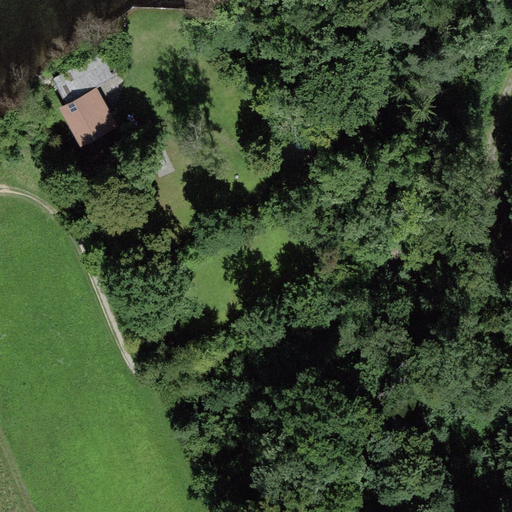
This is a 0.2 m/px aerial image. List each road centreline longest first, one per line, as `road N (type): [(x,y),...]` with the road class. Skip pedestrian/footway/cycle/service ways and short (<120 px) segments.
road 1 (track): [(0,187),(17,186),(57,205),(80,237),(131,358),(174,382),(221,374),(329,277),(366,223)]
road 2 (track): [(366,223),(489,161),(511,81)]
road 3 (track): [(366,223),(424,239),(485,232),(511,238)]
